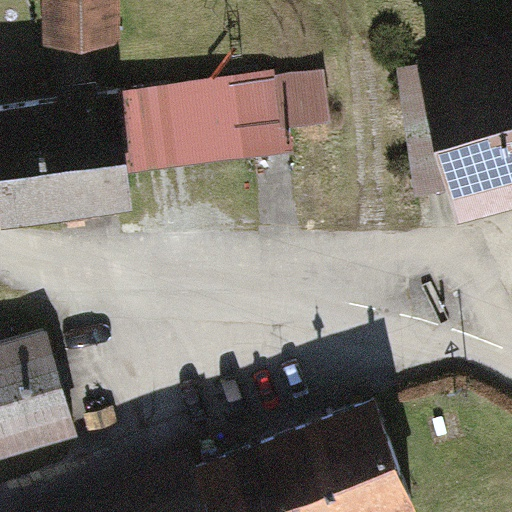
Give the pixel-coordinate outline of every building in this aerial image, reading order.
[(115,0),(53,0),(54,35),(116,36),(115,0)] [(511,43),(432,62),(459,180),(511,167),(511,43)] [(327,68),(242,78),(250,142),(292,137),(290,119),(332,114),(327,68)] [(125,157),(250,142),(242,78),(117,93),(125,157)] [(117,93),(0,107),(0,108),(11,202),(128,188),(117,93)] [(37,332),(0,342),(0,457),(67,439),(37,332)] [(352,383),(20,511),(361,511),(397,496),(352,383)]
